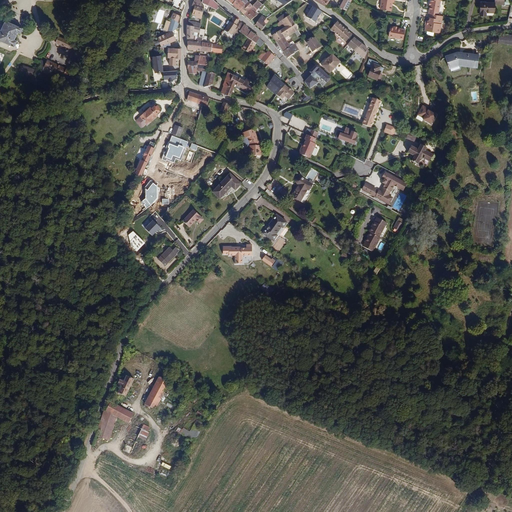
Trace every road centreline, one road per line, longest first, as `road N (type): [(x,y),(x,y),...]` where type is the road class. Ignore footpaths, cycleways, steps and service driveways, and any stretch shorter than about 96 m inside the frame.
road 1 (residential): [(61,511),(134,315),(257,186),(276,143)]
road 2 (residential): [(276,143),(277,121),(267,110),(187,82),(182,23),(189,0)]
road 3 (track): [(469,511),(484,485),(511,319)]
road 4 (track): [(187,82),(50,108),(0,129)]
road 5 (residential): [(276,143),(334,174),(365,168),(384,118)]
road 6 (residential): [(308,0),(383,55),(412,56)]
